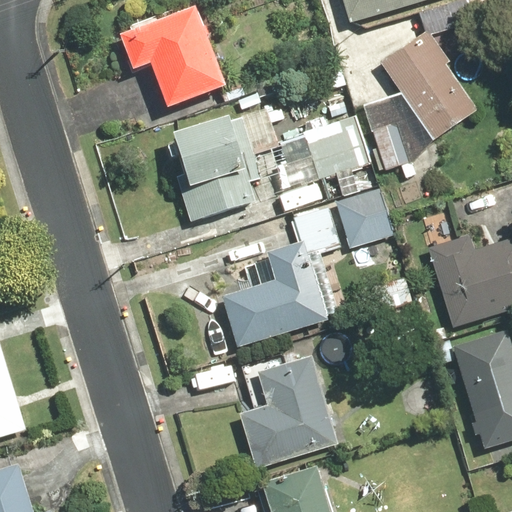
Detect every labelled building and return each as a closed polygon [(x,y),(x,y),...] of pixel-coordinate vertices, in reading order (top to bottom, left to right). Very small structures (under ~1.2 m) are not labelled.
[(340,0),(347,23),(423,0),(340,0)] [(223,91),(197,9),(117,34),(129,74),(148,68),(162,110),(223,91)] [(424,33),(378,63),(431,143),(477,112),(424,33)] [(224,94),(228,105),(237,102),(240,110),(262,101),(254,82),(224,94)] [(246,184),(262,179),(252,149),(274,142),(263,108),(167,138),(185,195),(179,197),(189,226),(253,205),(246,184)] [(310,129),(313,142),(306,143),(305,138),(268,147),(279,192),(283,210),(324,200),(320,180),(365,169),(353,119),(310,129)] [(395,123),(372,130),(384,171),(407,165),(395,123)] [(379,191),(337,200),(338,208),(347,244),(348,249),(390,239),(379,191)] [(338,208),(293,218),(300,247),(266,255),(273,283),(219,296),(233,350),(334,322),(317,256),(348,249),(347,244),(338,208)] [(472,234),(427,246),(450,329),(511,312),(511,240),(476,250),(472,234)] [(381,283),(387,308),(412,302),(406,277),(381,283)] [(453,344),(483,447),(511,438),(511,342),(508,328),(453,344)] [(0,438),(22,432),(0,360),(0,438)] [(334,448),(310,360),(254,375),(263,410),(238,417),(252,470),(334,448)] [(47,511),(29,511),(15,466),(0,470),(0,511),(49,511),(50,511),(47,511)] [(327,511),(311,469),(258,486),(266,511),(327,511)]
